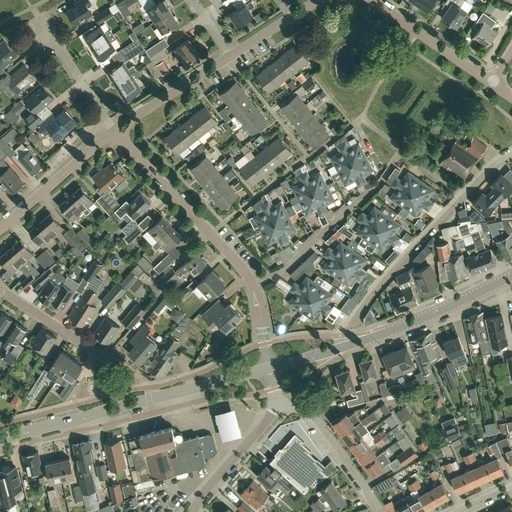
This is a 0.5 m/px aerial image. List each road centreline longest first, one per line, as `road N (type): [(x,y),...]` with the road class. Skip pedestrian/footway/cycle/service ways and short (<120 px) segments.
road 1 (residential): [(464,197),(401,150),(375,187),(253,286)]
road 2 (tertiary): [(0,439),(271,366)]
road 3 (residential): [(253,286),(113,130)]
road 4 (tertiary): [(347,344),(511,275)]
road 5 (residential): [(351,325),(376,284),(464,197)]
road 6 (residential): [(379,511),(314,415),(277,402)]
road 7 (residential): [(0,229),(113,130)]
road 8 (residential): [(492,82),(369,0)]
road 9 (residential): [(193,511),(260,437),(277,402)]
road 10 (residential): [(113,130),(227,55)]
road 11 (residential): [(113,130),(37,17)]
road 12 (residential): [(111,360),(0,289)]
